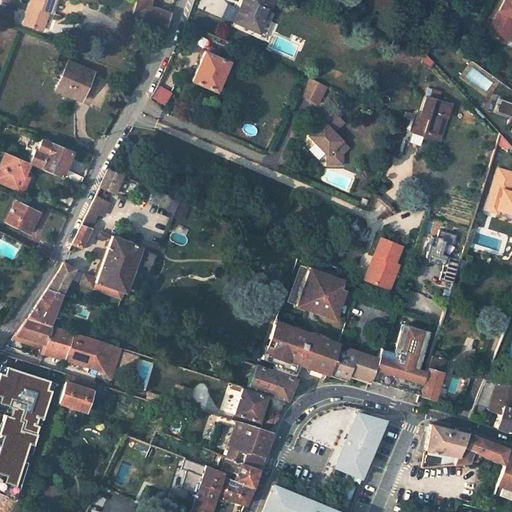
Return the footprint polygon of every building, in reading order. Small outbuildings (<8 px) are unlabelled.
[(33,0),(26,22),(42,28),(47,9),(54,11),(57,0),(33,0)] [(168,12),(147,5),(148,0),(135,0),(131,14),(163,25),(168,12)] [(244,3),(234,24),(258,34),(264,21),(261,20),(264,12),(267,13),(273,0),(272,0),(243,0),(242,2),(244,3)] [(511,0),(504,0),(487,34),(502,43),(502,42),(511,24),(511,0)] [(203,53),(191,82),(214,92),(227,62),(216,58),(218,52),(208,48),(205,54),(203,53)] [(425,54),(420,60),(428,67),(432,61),(425,54)] [(67,60),(56,85),(79,96),(91,71),(67,60)] [(318,105),(326,88),(310,80),(301,96),(318,105)] [(150,98),(163,105),(170,92),(158,85),(150,98)] [(451,105),(426,97),(420,117),(417,116),(411,133),(422,137),(424,131),(434,134),(440,116),(446,118),(451,105)] [(510,133),(511,133),(511,104),(499,99),(497,106),(495,105),(494,109),(495,109),(494,113),(508,118),(505,125),(511,128),(510,133)] [(309,137),(327,156),(327,166),(342,166),(342,156),(348,150),(333,134),(343,124),(333,113),(309,137)] [(438,142),(446,118),(440,116),(434,134),(424,131),(422,137),(438,142)] [(501,137),(498,134),(495,144),(505,150),(509,146),(501,137)] [(83,176),(64,168),(71,152),(41,139),(37,149),(34,148),(28,162),(80,184),(83,176)] [(4,151),(0,161),(0,181),(23,191),(29,174),(23,173),(28,162),(4,151)] [(511,169),(498,165),(484,206),(496,209),(497,206),(511,210),(511,189),(507,188),(511,173),(511,169)] [(97,192),(104,196),(106,192),(114,196),(123,176),(107,170),(97,192)] [(138,183),(133,194),(137,196),(138,194),(169,207),(168,210),(177,214),(182,202),(138,183)] [(59,190),(55,199),(67,206),(72,197),(59,190)] [(106,197),(104,196),(97,192),(94,198),(103,203),(106,197)] [(70,247),(80,250),(97,215),(101,217),(107,205),(103,203),(94,198),(70,247)] [(16,201),(7,220),(28,229),(37,210),(16,201)] [(183,216),(187,204),(182,202),(177,214),(183,216)] [(426,258),(446,262),(453,233),(432,229),(426,258)] [(84,277),(80,287),(94,292),(96,285),(124,294),(133,267),(140,248),(99,234),(97,240),(109,244),(97,281),(84,277)] [(398,246),(379,238),(372,254),(376,256),(367,281),(387,289),(397,264),(392,262),(398,246)] [(18,247),(13,256),(17,258),(21,250),(18,247)] [(50,252),(39,247),(36,252),(47,258),(50,252)] [(146,251),(140,248),(133,267),(140,270),(146,251)] [(364,279),(367,281),(376,256),(372,254),(364,279)] [(440,279),(452,282),(457,259),(446,256),(440,279)] [(74,271),(62,264),(57,274),(47,290),(63,296),(74,271)] [(339,289),(342,281),(309,269),(304,282),(306,283),(302,294),(300,293),(296,306),(306,309),(309,310),(310,308),(315,310),(314,312),(333,319),(344,291),(339,289)] [(121,302),(124,294),(96,285),(94,292),(121,302)] [(49,327),(52,319),(59,322),(61,316),(55,313),(63,296),(47,290),(26,321),(49,327)] [(402,351),(409,353),(417,329),(419,329),(425,313),(403,306),(398,322),(400,323),(391,347),(402,351)] [(134,323),(136,317),(118,310),(116,316),(134,323)] [(16,334),(46,343),(45,347),(42,354),(65,361),(73,335),(49,327),(26,321),(16,334)] [(267,373),(289,381),(289,380),(290,379),(291,379),(294,379),(298,365),(300,361),(308,363),(306,368),(307,368),(306,369),(308,375),(318,374),(320,370),(326,372),(335,349),(335,348),(329,345),(330,342),(316,337),(315,339),(307,337),(308,335),(281,325),(280,327),(271,324),(257,361),(270,366),(267,373)] [(14,337),(45,347),(46,343),(16,334),(14,337)] [(64,366),(110,380),(120,350),(73,335),(65,361),(64,366)] [(391,347),(389,353),(400,357),(402,351),(391,347)] [(326,372),(337,376),(344,378),(346,373),(369,380),(376,359),(347,349),(345,353),(335,349),(326,372)] [(418,396),(432,399),(440,372),(438,371),(442,359),(434,356),(436,352),(431,351),(427,362),(428,362),(418,396)] [(232,360),(230,365),(238,368),(239,367),(251,371),(252,367),(232,360)] [(0,491),(13,495),(23,460),(25,460),(45,387),(43,387),(46,376),(0,364),(0,398),(4,400),(0,416),(0,491)] [(245,387),(284,399),(289,389),(291,382),(289,381),(267,373),(252,367),(251,371),(245,387)] [(234,385),(237,377),(225,373),(222,381),(230,384),(234,385)] [(373,373),(368,388),(382,392),(384,392),(388,377),(373,373)] [(58,405),(84,412),(93,384),(68,376),(59,403),(58,405)] [(510,383),(497,378),(484,409),(498,414),(493,428),(507,432),(511,431),(511,409),(511,405),(511,395),(506,393),(510,383)] [(289,381),(291,382),(289,389),(290,390),(294,390),(295,390),(298,388),(300,386),(300,384),(299,381),(297,380),(294,379),(291,379),(290,379),(289,380),(289,381)] [(228,389),(238,391),(231,413),(255,421),(263,395),(239,388),(240,387),(234,385),(230,384),(228,389)] [(148,396),(147,401),(159,406),(162,399),(148,396)] [(170,401),(162,399),(159,406),(157,412),(163,414),(170,401)] [(355,415),(332,466),(358,478),(360,474),(369,453),(382,422),(355,415)] [(233,421),(232,423),(235,424),(223,458),(257,470),(270,433),(268,432),(233,421)] [(424,450),(455,457),(464,435),(428,425),(424,450)] [(470,453),(476,455),(501,464),(504,449),(481,440),(473,437),(464,435),(455,457),(453,462),(452,465),(467,462),(470,453)] [(511,449),(507,448),(504,449),(501,464),(497,481),(495,485),(499,487),(497,495),(508,500),(511,489),(511,449)] [(223,458),(218,471),(220,472),(219,476),(250,487),(251,488),(257,470),(223,458)] [(234,502),(244,506),(250,487),(219,476),(220,472),(218,471),(202,465),(188,511),(207,511),(213,496),(234,502)] [(497,495),(499,487),(495,485),(491,494),(497,495)] [(265,502),(261,511),(334,511),(276,489),(271,487),(269,493),(265,502)] [(91,500),(99,504),(101,500),(93,496),(91,500)] [(86,511),(101,511),(104,507),(99,504),(91,500),(86,511)]
